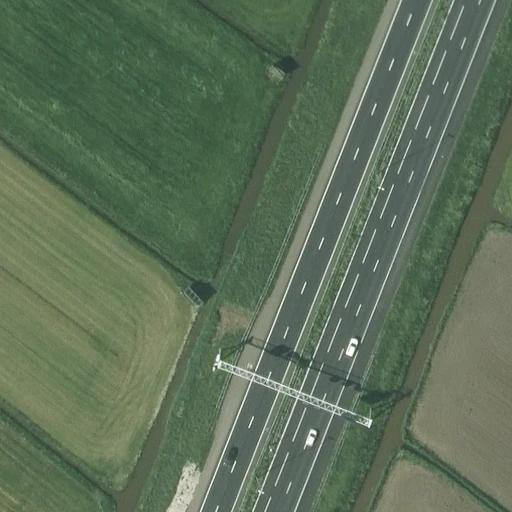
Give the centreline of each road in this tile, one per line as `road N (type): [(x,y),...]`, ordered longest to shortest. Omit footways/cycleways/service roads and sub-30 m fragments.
road 1 (motorway): [(268,511),(470,0)]
road 2 (motorway): [(415,0),(214,511)]
